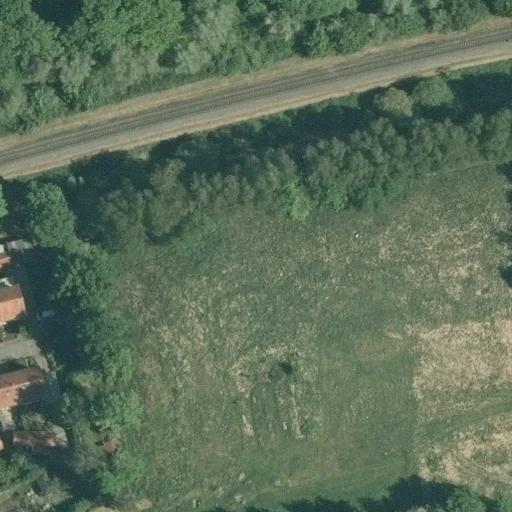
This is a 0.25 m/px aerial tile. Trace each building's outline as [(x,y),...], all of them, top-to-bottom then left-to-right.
[(0,271),(11,268),(8,254),(0,256),(0,271)] [(0,296),(0,325),(26,319),(19,292),(0,296)] [(12,380),(19,408),(47,401),(40,373),(12,380)] [(0,382),(0,412),(19,408),(12,380),(0,382)] [(13,434),(13,448),(35,448),(35,435),(26,435),(25,434),(13,434)] [(35,435),(35,448),(54,448),(54,434),(35,434),(35,435)] [(94,465),(89,454),(76,459),(81,471),(94,465)]
